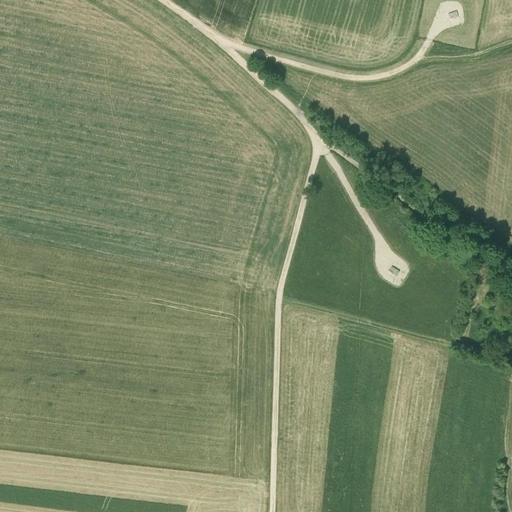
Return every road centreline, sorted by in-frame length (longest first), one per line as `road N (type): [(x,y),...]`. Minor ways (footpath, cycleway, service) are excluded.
road 1 (track): [(272,511),(278,297),(317,137)]
road 2 (track): [(511,273),(446,235),(317,137),(216,39)]
road 3 (track): [(425,46),(393,74),(354,79),(216,39)]
